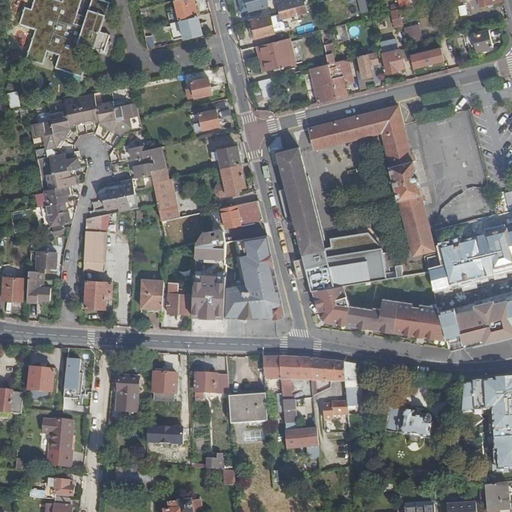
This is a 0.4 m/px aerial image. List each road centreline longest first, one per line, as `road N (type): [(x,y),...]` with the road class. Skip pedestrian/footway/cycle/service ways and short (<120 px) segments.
road 1 (secondary): [(301,345),(0,329)]
road 2 (residential): [(511,63),(250,130)]
road 3 (residential): [(301,345),(250,130)]
road 4 (secondary): [(511,364),(440,368),(301,345)]
road 5 (residential): [(250,130),(215,0)]
